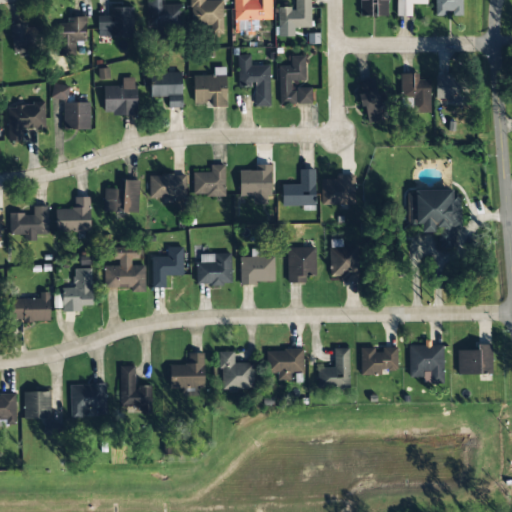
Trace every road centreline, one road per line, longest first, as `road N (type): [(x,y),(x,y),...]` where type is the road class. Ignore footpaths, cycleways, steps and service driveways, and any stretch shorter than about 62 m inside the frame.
road 1 (residential): [(0,362),(76,350),(140,328),(234,318),(511,313)]
road 2 (residential): [(0,180),(168,141),(339,135)]
road 3 (residential): [(511,237),(498,0)]
road 4 (residential): [(338,46),(497,44)]
road 5 (residential): [(339,135),(336,0)]
